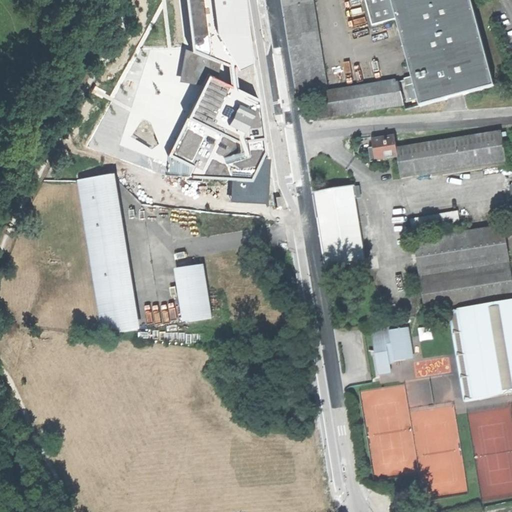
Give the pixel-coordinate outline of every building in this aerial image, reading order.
[(182,0),(188,47),(217,58),(225,61),(232,63),(249,57),(241,0),(182,0)] [(281,0),(298,96),(317,93),(329,91),(313,0),(281,0)] [(403,79),(411,109),(494,87),(470,0),(365,0),(372,25),(396,20),(411,77),(403,79)] [(141,12),(141,25),(155,24),(155,12),(141,12)] [(215,75),(217,58),(188,47),(182,45),(177,76),(200,80),(205,69),(215,75)] [(234,83),(232,63),(225,61),(227,81),(215,75),(205,69),(200,80),(166,150),(190,163),(186,172),(251,174),(263,148),(256,93),(234,83)] [(321,119),(405,105),(400,81),(398,82),(397,80),(329,91),(317,93),(321,119)] [(503,131),(398,148),(400,157),(403,180),(444,173),(445,177),(509,167),(503,131)] [(370,149),(372,163),(382,162),(382,160),(400,157),(398,148),(397,137),(374,140),(375,148),(370,149)] [(138,330),(114,180),(80,185),(104,336),(138,330)] [(353,186),(315,192),(321,229),(327,267),(366,260),(353,186)] [(413,219),(414,227),(436,225),(436,218),(413,219)] [(511,264),(506,225),(415,240),(428,315),(453,312),(511,302),(511,264)] [(203,266),(178,270),(187,323),(212,318),(203,266)] [(467,403),(511,396),(511,302),(453,312),(467,403)] [(422,340),(434,339),(432,327),(421,328),(422,340)] [(377,375),(389,373),(387,363),(387,358),(392,357),(393,362),(400,361),(403,357),(405,353),(408,343),(405,328),(387,331),(387,328),(381,329),(381,332),(370,334),(373,352),(378,351),(379,356),(374,357),(377,375)] [(410,359),(408,343),(405,353),(403,357),(400,361),(410,359)]
